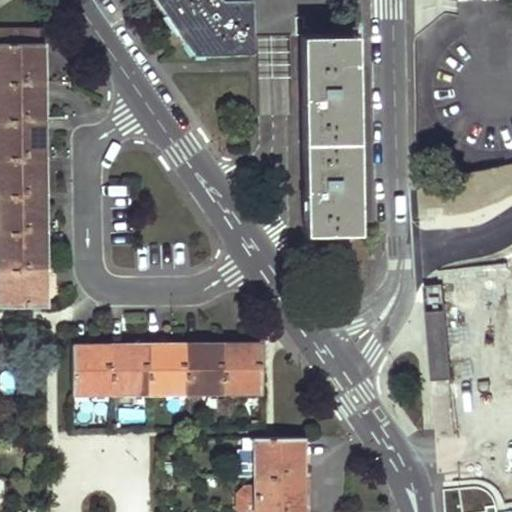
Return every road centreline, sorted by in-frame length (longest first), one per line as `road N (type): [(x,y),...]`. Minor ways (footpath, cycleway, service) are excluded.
road 1 (residential): [(148,105),(88,154),(91,278),(114,291),(198,287),(255,253)]
road 2 (residential): [(400,268),(392,0)]
road 3 (tertiary): [(255,253),(148,105)]
road 4 (tertiary): [(414,511),(404,469),(340,376)]
road 5 (residential): [(340,376),(393,323),(403,294),(400,268)]
road 6 (tertiary): [(148,105),(76,0)]
